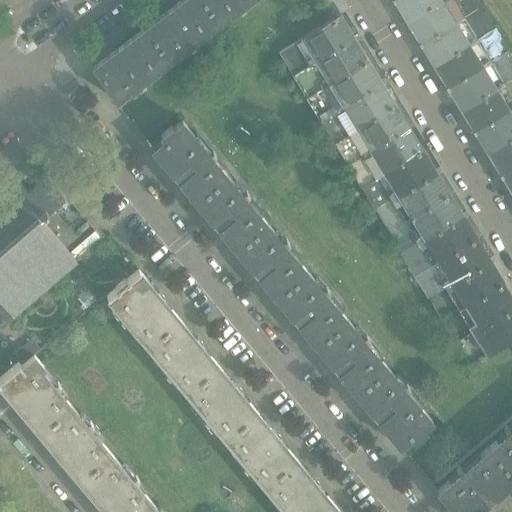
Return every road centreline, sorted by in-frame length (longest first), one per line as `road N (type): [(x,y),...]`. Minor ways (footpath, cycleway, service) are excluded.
road 1 (residential): [(23,64),(402,511)]
road 2 (residential): [(511,244),(359,0)]
road 3 (residential): [(0,410),(83,511)]
